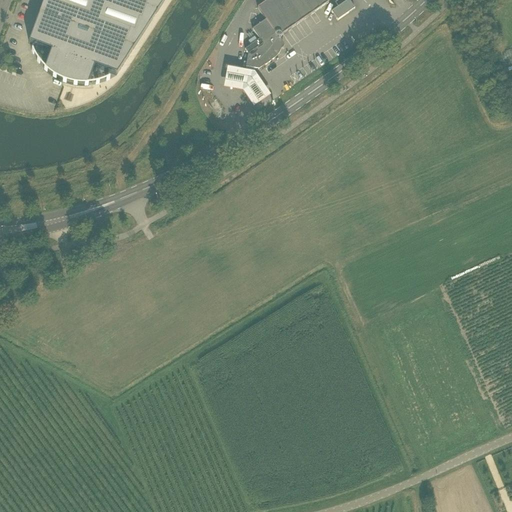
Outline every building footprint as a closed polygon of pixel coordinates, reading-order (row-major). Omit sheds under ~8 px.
[(117,76),(165,0),(44,0),(29,43),(51,51),(44,69),(44,70),(47,72),(53,77),(56,79),(63,82),(66,83),(77,86),(85,86),(88,86),(88,85),(94,67),(117,76)] [(278,38),(280,37),(328,3),(326,0),(270,0),(257,9),(266,20),(278,38)] [(348,0),(338,0),(335,3),(338,7),(331,12),(337,21),(355,9),(348,0)] [(259,70),(274,59),(275,58),(276,57),(278,56),(279,54),(279,53),(280,52),(281,50),(281,48),(281,47),(281,45),(281,43),(281,42),(281,40),(280,39),(280,37),(278,38),(266,20),(252,30),(260,40),(251,46),(254,51),(248,55),(245,68),(254,69),(259,70)] [(254,73),(254,69),(245,68),(245,71),(226,68),(223,89),(242,92),(253,108),(270,97),(254,73)]
